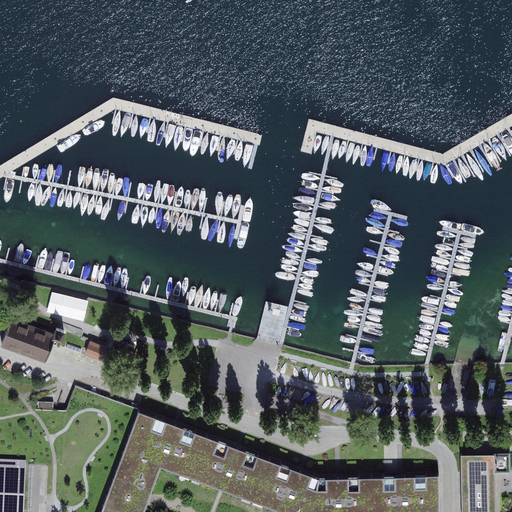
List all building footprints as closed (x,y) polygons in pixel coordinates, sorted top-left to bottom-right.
[(14,317),(5,341),(48,357),(57,334),(14,317)] [(86,340),(81,350),(93,357),(99,346),(86,340)] [(145,511),(162,466),(291,511),(440,511),(440,475),(324,477),(144,411),(106,511),(145,511)] [(461,452),(462,511),(496,511),(495,471),(511,471),(511,451),(461,452)] [(31,511),(33,467),(0,465),(0,511),(31,511)]
